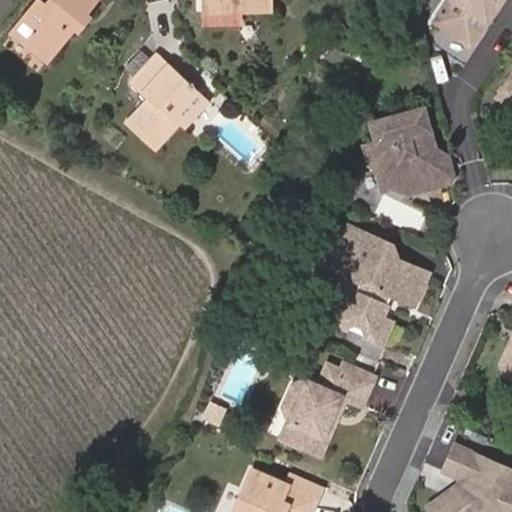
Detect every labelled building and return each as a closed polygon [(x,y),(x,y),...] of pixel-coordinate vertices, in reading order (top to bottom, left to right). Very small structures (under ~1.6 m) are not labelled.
[(38,0),(22,20),(36,32),(26,43),(28,45),(49,62),(75,30),(69,25),(81,8),(88,14),(98,0),(47,0),(44,4),(38,0)] [(272,11),(271,0),(204,0),(204,1),(205,11),(205,24),(207,24),(239,23),(238,11),(272,11)] [(500,0),(447,0),(431,27),(470,50),(500,0)] [(69,25),(75,30),(80,35),(93,18),(88,14),(81,8),(69,25)] [(36,32),(22,20),(12,32),(26,43),(36,32)] [(174,122),(199,93),(157,55),(132,82),(148,98),(127,121),(159,149),(179,127),(174,122)] [(511,78),(498,99),(511,108),(511,78)] [(205,98),(199,93),(174,122),(179,127),(205,98)] [(435,154),(421,108),(368,122),(374,142),(362,147),(368,164),(375,168),(382,191),(403,186),(407,195),(447,184),(452,175),(446,157),(439,153),(435,154)] [(59,119),(55,132),(74,138),(78,125),(59,119)] [(241,217),(230,235),(244,244),(255,226),(241,217)] [(378,270),(387,250),(343,230),(323,274),(353,286),(346,305),(333,301),(326,316),(330,329),(377,349),(386,326),(377,322),(383,309),(379,307),(383,298),(387,299),(410,310),(424,278),(406,268),(395,272),(393,278),(378,270)] [(395,272),(387,250),(378,270),(393,278),(395,272)] [(379,307),(383,309),(387,299),(383,298),(379,307)] [(511,346),(509,345),(499,366),(499,367),(499,368),(499,369),(499,370),(499,371),(499,372),(499,373),(500,373),(500,374),(500,375),(501,375),(501,376),(502,377),(503,378),(504,379),(505,380),(511,382),(511,346)] [(315,461),(328,433),(322,430),(328,419),(333,421),(340,404),(357,412),(370,383),(340,370),(337,377),(327,398),(313,392),(302,387),(287,391),(277,415),(282,428),(276,444),(315,461)] [(327,398),(337,377),(323,370),(313,392),(327,398)] [(224,409),(210,403),(205,415),(218,421),(224,409)] [(322,430),(328,433),(333,421),(328,419),(322,430)] [(511,511),(511,475),(453,451),(442,477),(460,485),(471,489),(467,498),(456,494),(452,505),(443,501),(428,511),(511,511)] [(308,511),(316,495),(285,481),(281,492),(247,476),(231,511),(308,511)] [(467,498),(471,489),(460,485),(456,494),(467,498)] [(199,511),(169,503),(166,511),(199,511)]
